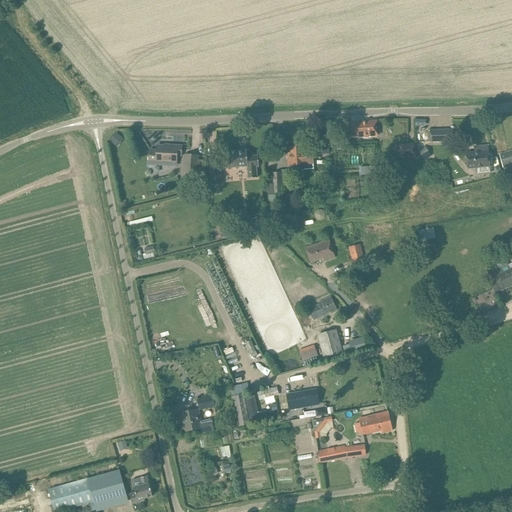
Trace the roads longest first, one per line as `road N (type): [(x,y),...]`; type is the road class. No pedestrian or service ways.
road 1 (unclassified): [(91,116),(511,103)]
road 2 (unclassified): [(177,511),(91,116)]
road 3 (unclassified): [(406,485),(232,511)]
road 4 (unclassified): [(394,357),(511,303)]
road 5 (unclassified): [(406,485),(394,357)]
